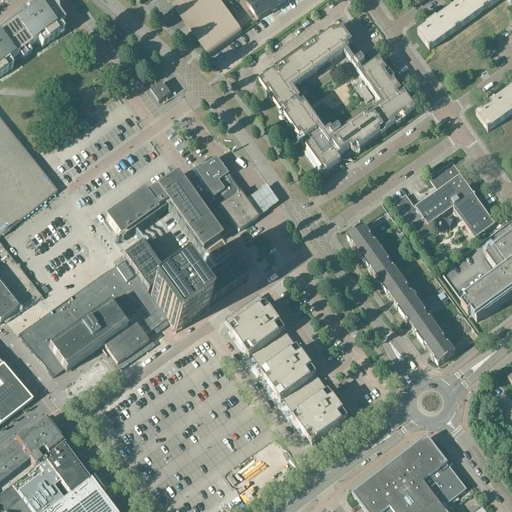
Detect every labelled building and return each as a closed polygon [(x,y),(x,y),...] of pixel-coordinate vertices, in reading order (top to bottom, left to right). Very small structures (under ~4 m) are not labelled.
[(44,5),(40,0),(39,0),(0,28),(0,78),(12,69),(8,63),(37,43),(41,49),(64,33),(59,27),(64,24),(48,1),(44,5)] [(217,0),(176,0),(170,5),(207,58),(241,34),(217,0)] [(247,6),(258,22),(270,13),(271,14),(278,9),(277,8),(287,0),(245,0),(249,4),(247,6)] [(457,7),(445,15),(457,32),(485,12),(477,0),(466,0),(461,4),(461,2),(456,6),(457,7)] [(511,0),(477,0),(485,12),(501,0),(506,0),(511,7),(511,6),(511,0)] [(417,35),(429,52),(457,32),(445,15),(433,24),(433,23),(428,26),(429,27),(417,35)] [(308,148),(303,152),(318,174),(332,164),(335,167),(351,155),(414,110),(404,96),(399,99),(398,97),(399,96),(376,64),(359,77),(380,107),(341,135),(337,131),(332,135),(329,131),(325,134),(294,91),(349,51),(347,49),(352,45),(342,30),(281,74),(281,75),(279,77),(276,73),(262,83),(308,148)] [(162,84),(150,93),(159,105),(171,96),(170,94),(170,88),(165,88),(162,84)] [(365,88),(358,92),(367,105),(373,100),(365,88)] [(489,107),(476,117),(488,134),(511,116),(511,105),(505,96),(493,104),(492,103),(488,106),(489,107)] [(56,194),(0,122),(0,238),(3,236),(56,194)] [(194,175),(218,209),(239,193),(215,160),(194,175)] [(406,198),(396,205),(421,241),(432,233),(428,228),(454,210),(455,211),(454,212),(475,242),(495,228),(451,166),(436,176),(436,177),(430,182),(438,194),(415,211),(406,198)] [(198,258),(209,250),(208,249),(219,241),(175,179),(108,227),(118,241),(167,206),(200,253),(196,256),(198,258)] [(257,220),(239,195),(239,194),(239,193),(218,209),(219,209),(220,209),(238,234),(257,220)] [(363,228),(346,240),(366,267),(383,255),(363,228)] [(511,237),(485,258),(498,276),(471,296),(470,296),(463,301),(465,304),(461,308),(468,317),(470,316),(477,324),(511,298),(511,237)] [(0,328),(0,329),(42,299),(9,259),(0,247),(0,328)] [(165,283),(140,248),(122,261),(147,296),(165,283)] [(219,248),(203,259),(212,272),(228,261),(219,248)] [(366,267),(384,293),(401,281),(383,255),(366,267)] [(146,295),(125,266),(120,259),(113,265),(116,269),(112,272),(108,275),(108,274),(19,337),(52,382),(101,347),(117,368),(148,346),(144,341),(166,325),(145,296),(146,295)] [(192,291),(182,277),(150,300),(173,333),(181,327),(183,330),(207,313),(205,310),(247,281),(233,262),(192,291)] [(384,293),(402,318),(419,306),(401,281),(384,293)] [(442,294),(437,298),(441,303),(446,299),(442,294)] [(229,332),(234,338),(249,359),(250,358),(251,357),(291,412),(290,415),(293,416),(295,418),(294,419),(292,420),(299,428),(299,429),(306,438),(312,447),(321,441),(339,428),(348,421),(342,412),(335,403),(329,394),(328,395),(316,378),(317,377),(310,369),(303,359),(297,350),(296,351),(284,334),(285,333),(279,325),(272,315),(266,306),(265,307),(259,299),(226,322),(233,331),(231,332),(231,331),(229,332)] [(402,318),(421,344),(438,332),(419,306),(402,318)] [(421,344),(434,363),(438,368),(455,356),(438,332),(421,344)] [(0,426),(30,403),(2,369),(2,368),(0,369),(0,426)] [(44,423),(42,425),(0,457),(0,497),(11,489),(11,490),(42,466),(41,465),(43,464),(63,448),(57,442),(58,441),(44,423)] [(353,497),(364,511),(444,511),(443,510),(467,492),(427,440),(353,497)] [(51,511),(68,499),(90,483),(63,448),(43,464),(41,465),(42,466),(11,490),(28,511),(51,511)] [(111,511),(90,483),(68,499),(51,511),(111,511)] [(18,511),(25,507),(21,503),(9,511),(18,511)]
